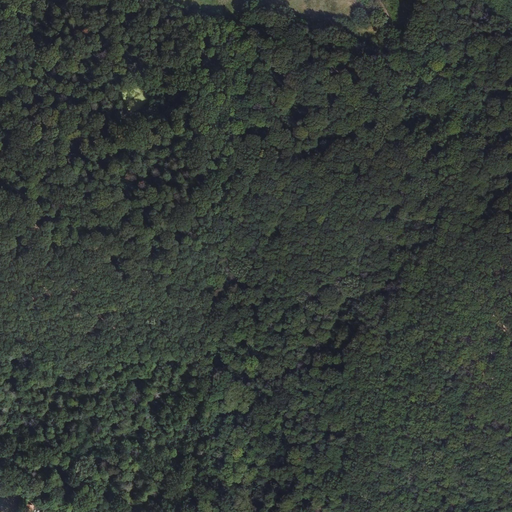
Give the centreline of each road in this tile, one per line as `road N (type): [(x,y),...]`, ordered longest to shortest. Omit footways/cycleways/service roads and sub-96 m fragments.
road 1 (track): [(455,224),(454,183),(409,57),(376,0)]
road 2 (track): [(499,511),(433,471),(511,463)]
